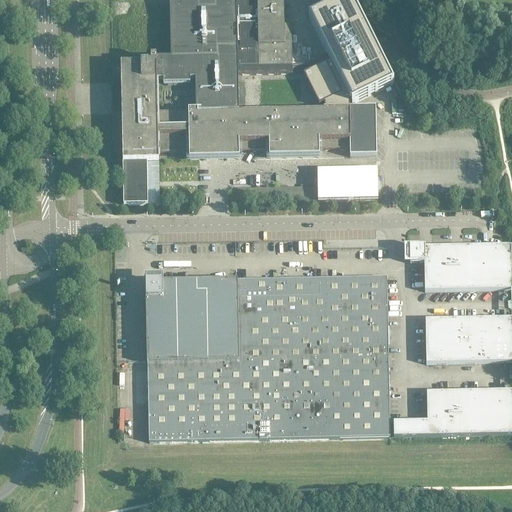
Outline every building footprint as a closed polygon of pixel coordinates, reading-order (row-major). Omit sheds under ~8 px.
[(284,1),(257,2),(236,2),(170,3),(171,60),(132,61),(132,66),(111,66),(112,84),(124,83),(124,114),(112,114),(113,155),(122,155),(123,164),(158,163),(158,155),(189,154),(189,162),(239,161),(239,153),(269,152),(269,160),(319,159),(319,151),(350,151),(350,159),(376,158),(375,109),(349,110),(349,105),(351,104),(351,106),(393,85),(352,0),(351,0),(345,0),(308,18),(327,56),(305,65),(292,65),(291,26),(284,26),(284,1)] [(159,163),(122,164),(123,206),(148,206),(160,205),(159,163)] [(377,171),(317,172),(318,202),(378,201),(377,171)] [(317,187),(239,188),(239,198),(317,197),(317,187)] [(511,292),(511,247),(409,249),(410,265),(424,264),(424,293),(511,292)] [(388,349),(387,279),(365,280),(366,280),(357,281),(357,280),(356,280),(357,349),(388,349)] [(357,349),(356,280),(356,281),(347,281),(347,280),(326,281),(327,349),(357,349)] [(298,371),(296,281),(296,282),(287,282),(287,281),(266,282),(268,372),(298,371)] [(328,370),(327,349),(326,281),(305,281),(305,282),(297,282),(297,281),(296,281),(298,371),(328,370)] [(238,372),(236,282),(215,283),(215,284),(207,284),(207,283),(206,283),(208,373),(238,372)] [(268,372),(266,282),(236,282),(238,372),(268,372)] [(208,373),(206,283),(206,284),(197,284),(197,283),(176,284),(178,373),(208,373)] [(178,373),(176,284),(146,284),(147,374),(178,373)] [(511,364),(511,319),(425,322),(426,366),(511,364)] [(389,369),(388,349),(357,349),(327,349),(328,370),(389,369)] [(389,390),(389,369),(328,370),(328,391),(389,390)] [(329,423),(328,391),(328,370),(298,371),(268,372),(238,372),(208,373),(178,373),(147,374),(148,411),(149,411),(152,417),(148,419),(149,444),(319,441),(318,423),(329,423)] [(390,439),(389,390),(328,391),(329,423),(318,423),(319,441),(390,439)] [(511,436),(511,392),(426,394),(427,423),(393,424),(393,439),(511,436)]
